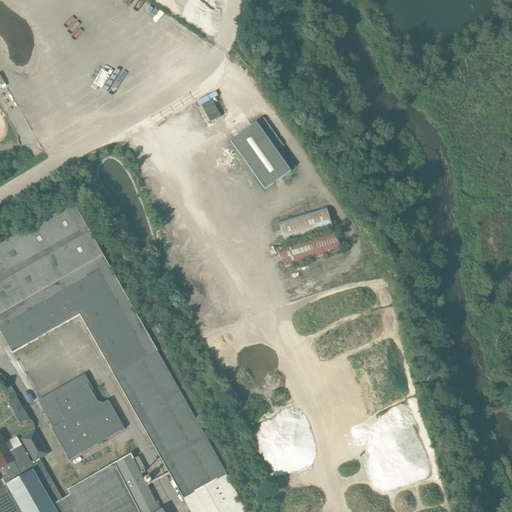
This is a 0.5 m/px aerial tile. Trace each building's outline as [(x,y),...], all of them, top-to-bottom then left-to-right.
[(216,97),(218,96),(216,92),(205,97),(208,102),(201,105),(210,123),(219,118),(221,117),(215,106),(211,100),(216,97)] [(216,97),(222,107),(227,105),(221,95),(218,96),(216,97)] [(230,141),(236,149),(265,190),(291,172),(262,131),(256,123),(230,141)] [(0,245),(0,329),(13,352),(80,316),(187,511),(249,511),(244,511),(224,476),(233,472),(170,357),(171,356),(156,328),(147,333),(76,204),(0,245)] [(326,207),(278,222),(285,244),(333,229),(326,207)] [(343,251),(333,230),(276,249),(285,269),(343,251)] [(59,400),(54,393),(40,401),(45,409),(47,408),(57,426),(52,429),(70,460),(125,429),(109,400),(104,403),(98,401),(84,376),(83,377),(87,384),(59,400)] [(7,400),(15,415),(23,411),(15,396),(7,400)] [(30,421),(25,410),(15,415),(21,426),(30,421)] [(163,511),(162,510),(160,511),(145,482),(137,486),(133,479),(142,474),(141,472),(146,469),(139,456),(134,459),(131,454),(68,490),(71,495),(63,500),(39,459),(47,454),(35,432),(22,440),(27,448),(34,461),(2,479),(6,486),(20,511),(163,511)] [(0,434),(0,467),(1,469),(15,461),(0,434)] [(20,511),(6,486),(5,487),(0,489),(0,511),(20,511)]
